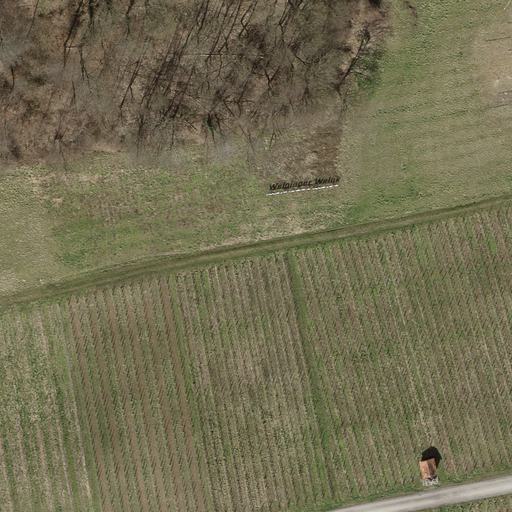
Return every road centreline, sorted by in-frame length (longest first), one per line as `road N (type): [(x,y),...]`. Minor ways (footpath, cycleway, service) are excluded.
road 1 (track): [(0,311),(229,256),(511,203)]
road 2 (track): [(375,511),(511,484)]
